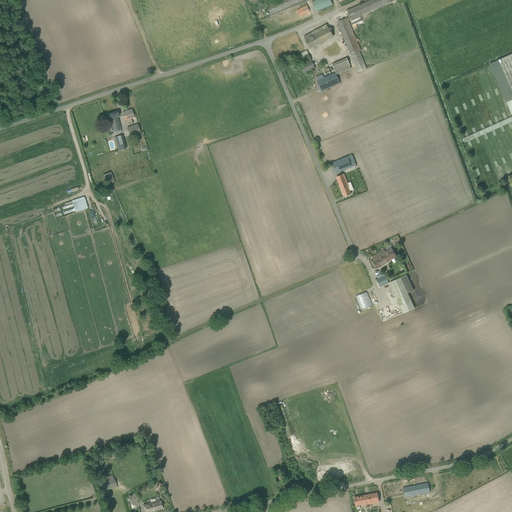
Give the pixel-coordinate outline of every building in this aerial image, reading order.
[(279,0),(266,6),(270,17),(310,0),(279,0)] [(317,0),(312,2),(315,11),(332,4),(330,0),(317,0)] [(337,22),(359,72),(367,69),(359,51),(361,51),(348,21),(351,19),(351,20),(396,0),(371,0),(349,9),(347,10),(348,10),(347,10),(350,16),(337,22)] [(296,11),(299,17),(310,12),(307,5),(296,11)] [(305,40),(310,48),(333,36),(326,24),(304,36),(306,40),(305,40)] [(320,49),(325,58),(333,53),(344,47),(340,40),(329,46),(328,44),(320,49)] [(511,54),(498,60),(511,91),(511,54)] [(300,66),(304,74),(315,68),(311,60),(312,60),(309,56),(304,58),(307,63),(300,66)] [(347,58),(332,63),(336,75),(351,69),(347,58)] [(317,80),(316,81),(321,92),(322,91),(340,83),(336,75),(335,73),(324,78),(317,80)] [(122,112),(125,121),(135,118),(132,109),(122,112)] [(110,119),(108,119),(109,123),(112,123),(115,131),(121,130),(118,117),(119,117),(119,116),(117,112),(109,114),(110,119)] [(137,124),(127,128),(129,136),(138,133),(140,136),(141,136),(140,132),(137,124)] [(123,135),(114,137),(116,142),(117,147),(118,151),(121,150),(127,148),(126,147),(125,144),(123,135)] [(332,163),(336,173),(356,165),(352,155),(348,157),(347,157),(332,163)] [(111,172),(104,175),(107,182),(114,179),(111,172)] [(336,177),(344,197),(351,194),(350,191),(353,190),(350,183),(348,183),(344,174),(336,177)] [(75,212),(87,208),(84,197),(71,200),(75,212)] [(375,259),(373,260),(378,268),(380,267),(382,265),(386,263),(387,263),(396,258),(394,254),(391,250),(386,254),(384,251),(374,256),(375,259)] [(403,313),(415,308),(408,293),(414,291),(407,275),(401,278),(401,277),(390,282),(403,313)] [(377,279),(380,287),(389,283),(386,276),(377,279)] [(367,292),(356,296),(361,310),(372,305),(367,292)] [(280,470),(275,473),(279,480),(280,480),(284,478),(280,470)] [(108,481),(100,484),(103,491),(117,486),(114,479),(112,475),(106,477),(108,481)] [(427,483),(403,488),(404,497),(429,492),(428,488),(427,483)] [(354,498),(355,505),(362,504),(362,505),(371,503),(371,504),(380,502),(378,493),(354,498)] [(143,505),(145,511),(151,511),(163,509),(160,500),(143,505)]
